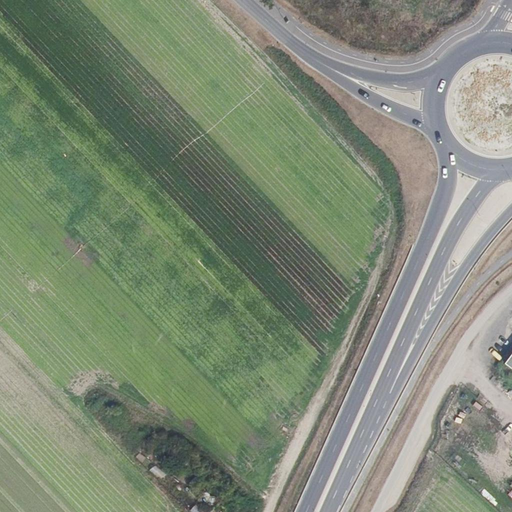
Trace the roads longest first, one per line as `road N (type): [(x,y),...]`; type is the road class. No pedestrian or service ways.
road 1 (secondary): [(451,148),(428,231),(301,511)]
road 2 (track): [(372,511),(462,342),(511,287)]
road 3 (secondary): [(394,372),(454,227),(502,167)]
road 4 (secondary): [(394,372),(511,209)]
road 5 (tertiary): [(299,47),(357,92),(436,125)]
road 6 (secondary): [(329,511),(394,372)]
road 7 (tertiary): [(437,78),(365,77),(299,47)]
